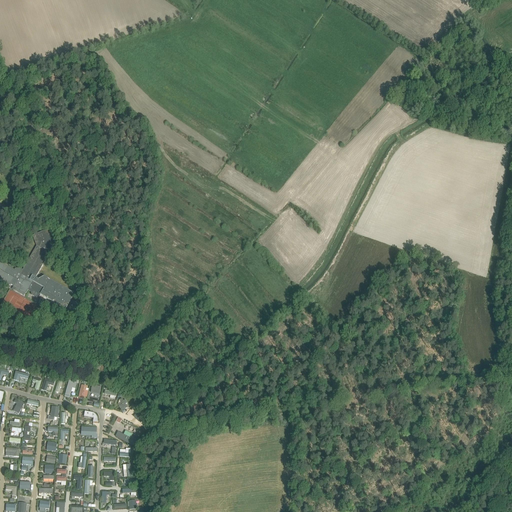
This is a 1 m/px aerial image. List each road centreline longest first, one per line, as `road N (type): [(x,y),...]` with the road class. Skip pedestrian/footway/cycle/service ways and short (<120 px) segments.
road 1 (track): [(511,374),(157,437)]
road 2 (track): [(480,381),(469,425),(452,450),(329,511)]
